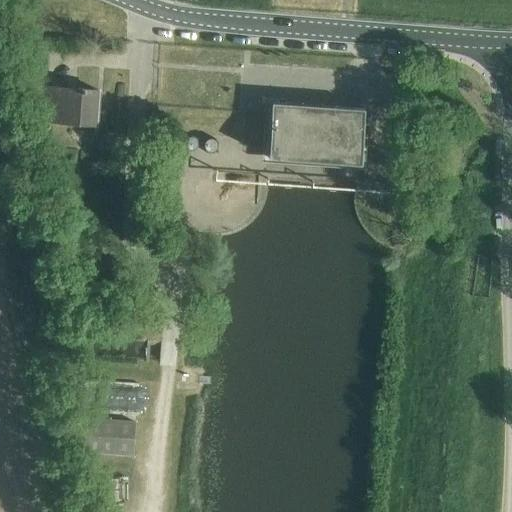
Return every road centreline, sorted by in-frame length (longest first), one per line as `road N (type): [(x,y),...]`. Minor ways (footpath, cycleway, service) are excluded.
road 1 (unclassified): [(129,0),(186,18),(511,41)]
road 2 (unclassified): [(511,403),(511,193)]
